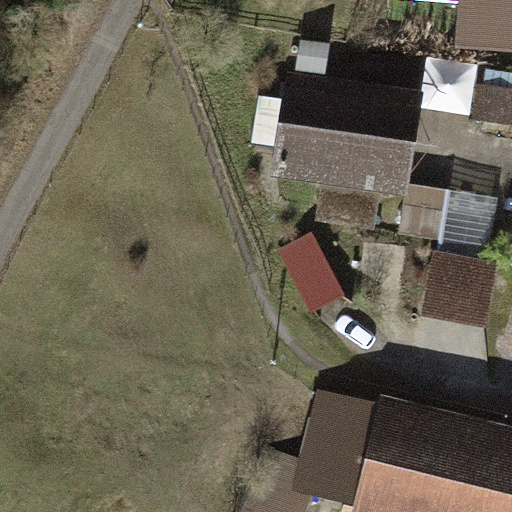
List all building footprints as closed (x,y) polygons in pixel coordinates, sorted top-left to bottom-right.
[(333,46),(305,41),(299,69),(328,74),(333,46)] [(429,64),(367,52),(362,78),(424,90),(429,64)] [(421,103),(292,83),(278,167),(408,187),(421,103)] [(511,89),(479,85),(474,119),(511,124),(511,89)] [(284,100),(262,96),(254,144),(277,147),(284,100)] [(504,201),(452,191),(427,322),(491,334),(504,266),(493,264),(504,201)] [(316,234),(283,251),(316,312),(349,295),(316,234)] [(511,511),(511,438),(380,410),(325,392),(305,461),(270,446),(247,511),(317,511),(322,499),(358,508),(357,511),(511,511)]
